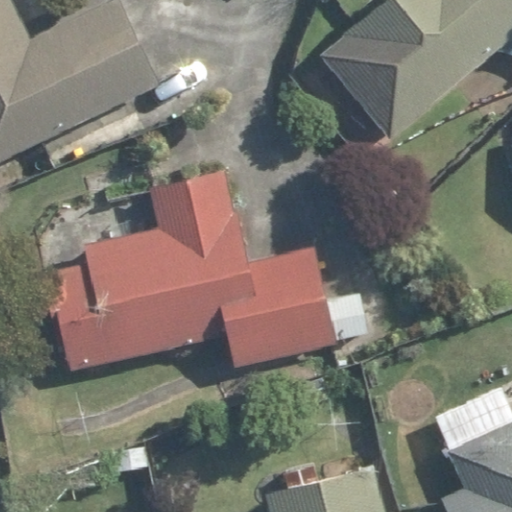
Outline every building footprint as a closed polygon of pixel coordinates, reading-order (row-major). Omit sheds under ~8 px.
[(0,0),(0,158),(160,79),(120,0),(107,0),(32,38),(12,0),(0,0)] [(511,0),(380,0),(320,52),(395,138),(511,37),(511,0)] [(39,263),(64,371),(226,335),(233,364),(336,341),(314,246),(247,261),(227,172),(153,188),(163,235),(39,263)] [(446,511),(511,511),(511,417),(445,447),(462,485),(439,495),(446,511)] [(385,511),(373,461),(264,488),(269,511),(385,511)]
